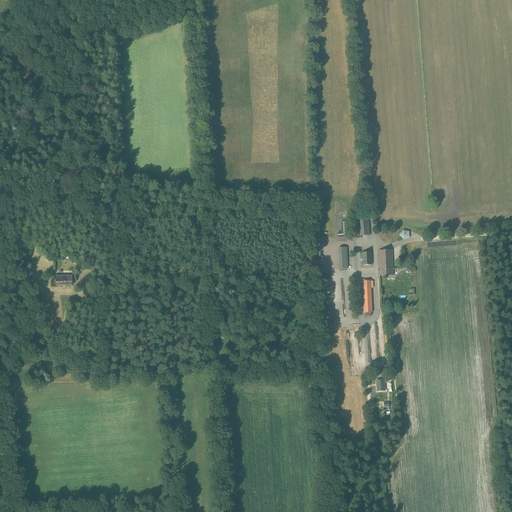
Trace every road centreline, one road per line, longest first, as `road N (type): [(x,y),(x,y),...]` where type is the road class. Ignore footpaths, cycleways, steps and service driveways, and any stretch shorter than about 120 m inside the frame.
road 1 (track): [(214,367),(192,0)]
road 2 (track): [(377,511),(354,239)]
road 3 (track): [(0,368),(38,362),(90,377),(214,367)]
road 4 (unknown): [(373,271),(378,312),(364,320),(335,317),(335,278),(356,273)]
road 5 (track): [(223,511),(214,367)]
road 6 (tertiary): [(0,42),(122,0)]
